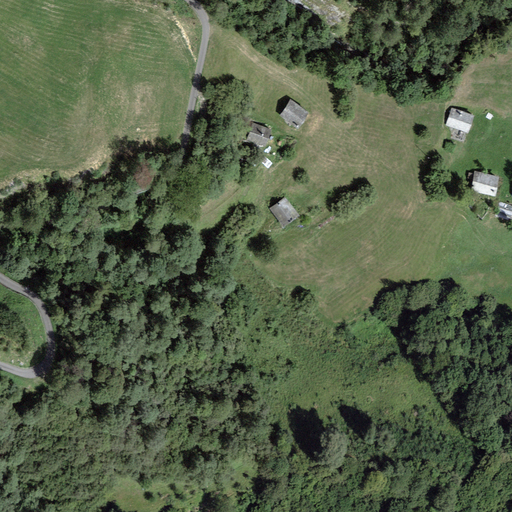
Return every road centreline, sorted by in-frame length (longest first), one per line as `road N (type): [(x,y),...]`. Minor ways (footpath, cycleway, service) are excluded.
road 1 (unclassified): [(0,226),(101,205),(176,170),(205,39),(204,21),(188,0)]
road 2 (unclassified): [(0,365),(38,371),(51,347),(39,301),(0,277)]
